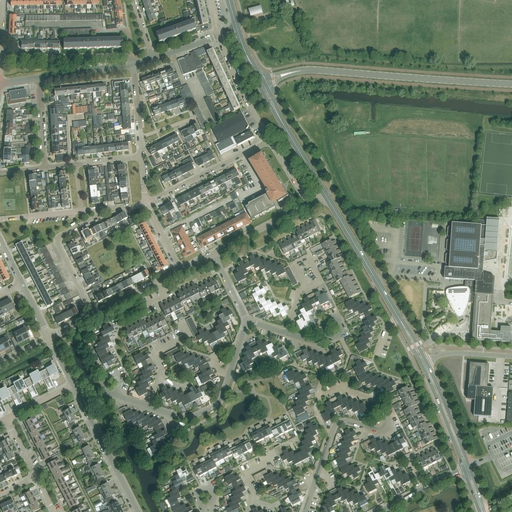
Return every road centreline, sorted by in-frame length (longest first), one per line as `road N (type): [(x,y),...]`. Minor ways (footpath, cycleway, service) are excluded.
road 1 (tertiary): [(261,85),(305,70),(511,83)]
road 2 (residential): [(305,511),(333,427),(345,420),(382,431),(389,424),(377,400),(337,388),(326,393)]
road 3 (residential): [(149,406),(190,417),(218,403),(247,321)]
road 4 (residential): [(137,511),(73,384)]
road 5 (tertiary): [(399,318),(326,196)]
road 6 (residential): [(133,65),(131,55),(0,58)]
road 7 (residential): [(146,203),(269,141)]
road 8 (residential): [(93,315),(58,237),(96,211)]
road 9 (tertiary): [(326,196),(261,85)]
